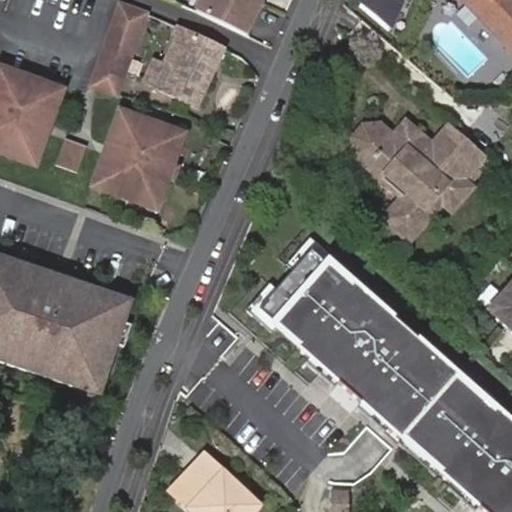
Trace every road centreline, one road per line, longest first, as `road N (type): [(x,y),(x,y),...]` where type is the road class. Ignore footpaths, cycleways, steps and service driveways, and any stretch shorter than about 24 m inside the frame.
road 1 (residential): [(311,0),(145,382),(102,511)]
road 2 (unknown): [(511,106),(491,116),(453,108),(337,0)]
